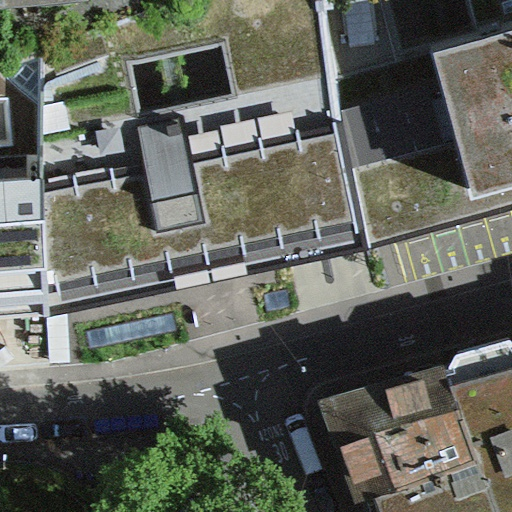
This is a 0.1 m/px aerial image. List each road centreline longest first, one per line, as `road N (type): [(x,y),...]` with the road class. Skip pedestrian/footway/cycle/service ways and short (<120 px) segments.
road 1 (residential): [(511,304),(239,379)]
road 2 (residential): [(239,379),(0,405)]
road 3 (residential): [(293,511),(239,379)]
